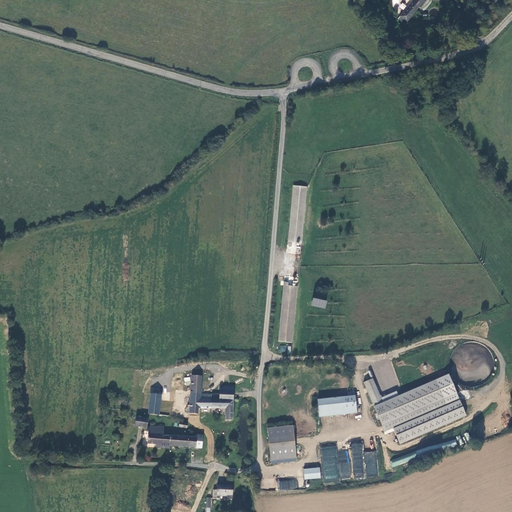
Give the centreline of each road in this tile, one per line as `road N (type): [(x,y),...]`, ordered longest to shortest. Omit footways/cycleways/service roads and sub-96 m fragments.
road 1 (unclassified): [(282,90),(257,404),(260,467)]
road 2 (unclassified): [(282,90),(219,89),(0,25)]
road 3 (track): [(214,460),(260,467),(306,461),(367,425)]
road 4 (unclassified): [(511,14),(461,53),(364,73)]
road 5 (unknown): [(211,467),(56,463)]
